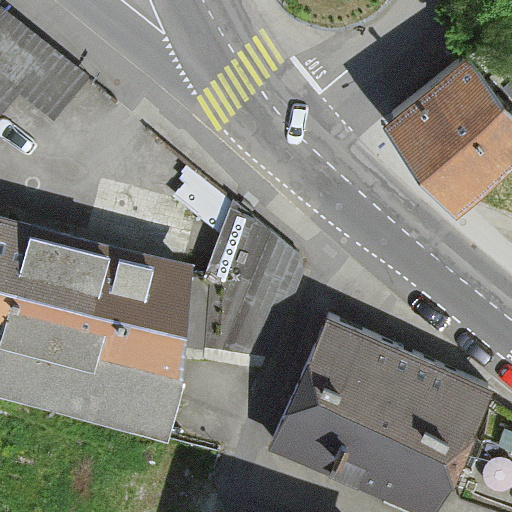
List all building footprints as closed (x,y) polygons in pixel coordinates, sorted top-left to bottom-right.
[(88,78),(3,7),(0,10),(0,113),(19,90),(54,119),(88,78)] [(511,111),(460,51),(386,114),(462,204),(511,161),(511,111)] [(203,274),(193,272),(180,344),(264,352),(301,255),(232,200),(203,274)] [(193,272),(0,223),(0,328),(175,375),(180,344),(193,272)] [(438,511),(495,389),(327,313),(268,444),(418,511),(438,511)] [(175,375),(0,328),(0,392),(167,438),(184,377),(175,375)]
